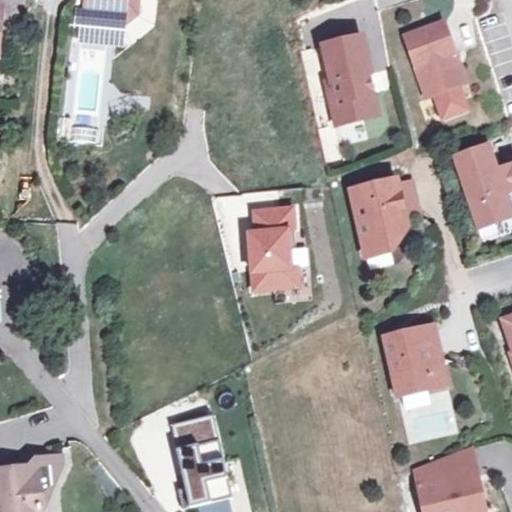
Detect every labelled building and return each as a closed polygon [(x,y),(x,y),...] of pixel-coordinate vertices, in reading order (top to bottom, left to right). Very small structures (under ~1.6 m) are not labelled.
[(87,0),(85,22),(122,26),(137,15),(139,0),(87,0)] [(455,54),(445,24),(406,38),(427,99),(461,86),(451,56),(455,54)] [(362,38),(324,46),(332,82),(327,83),(336,126),(369,119),(365,98),(373,96),(368,75),(371,74),(362,38)] [(466,85),(455,54),(451,56),(461,86),(466,85)] [(373,96),(365,98),(369,119),(377,117),(373,96)] [(110,107),(115,122),(142,113),(137,99),(110,107)] [(495,145),(489,147),(497,172),(503,170),(495,145)] [(489,147),(456,159),(478,223),(511,212),(504,194),(511,191),(511,166),(503,170),(497,172),(489,147)] [(397,183),(352,193),(367,257),(382,253),(389,243),(400,240),(407,229),(397,183)] [(247,210),(251,296),(306,294),(302,207),(247,210)] [(511,317),(503,321),(511,347),(511,351),(510,352),(511,356),(511,317)] [(433,329),(385,339),(401,396),(420,392),(434,377),(440,359),(433,329)] [(434,377),(420,392),(447,386),(440,359),(434,377)] [(173,426),(178,452),(220,442),(214,417),(173,426)] [(178,452),(186,491),(179,493),(183,511),(184,511),(233,501),(220,442),(178,452)] [(469,449),(444,458),(451,483),(475,477),(469,449)] [(62,457),(50,458),(54,489),(63,464),(62,457)] [(54,489),(50,458),(35,460),(29,470),(3,473),(4,478),(0,479),(0,511),(43,511),(42,503),(54,489)] [(444,458),(417,468),(425,511),(477,511),(482,505),(475,477),(451,483),(444,458)]
